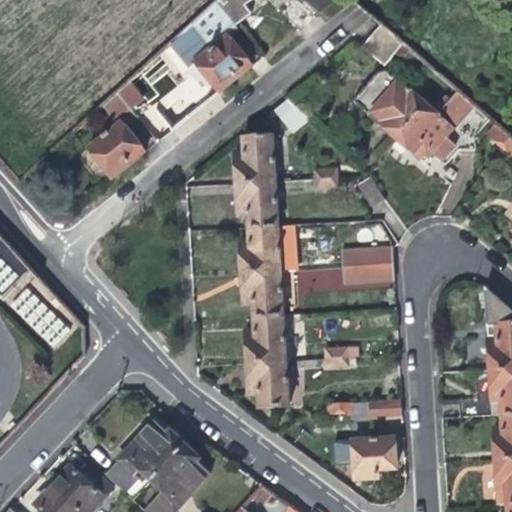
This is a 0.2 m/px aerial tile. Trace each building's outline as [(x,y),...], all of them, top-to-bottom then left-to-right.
[(305,0),(309,3),(321,14),(329,8),(335,0),(219,0),(216,3),(237,31),(253,18),(247,10),(259,0),(305,0)] [(240,34),(237,31),(216,3),(171,44),(194,73),(200,68),(213,84),(220,94),(252,69),(247,62),(231,42),(240,34)] [(413,67),(419,60),(384,29),(378,35),(364,51),(386,71),(399,56),(413,67)] [(356,103),(397,140),(427,106),(389,74),(380,76),(370,87),(356,103)] [(130,82),(118,93),(131,110),(143,100),(130,82)] [(88,151),(111,181),(122,172),(144,155),(134,142),(124,129),(137,118),(131,110),(118,93),(102,108),(118,128),(88,151)] [(476,140),(492,122),(478,111),(459,95),(439,117),(427,106),(397,140),(425,164),(434,154),(447,167),(461,151),(479,155),(476,140)] [(311,122),(293,102),(279,113),(295,134),(311,122)] [(154,106),(145,113),(159,132),(169,125),(154,106)] [(239,170),(240,186),(278,185),(276,139),(245,140),(246,153),(238,153),(239,170)] [(511,157),(511,140),(503,150),(511,157)] [(318,173),(319,184),(339,183),(339,173),(318,173)] [(339,191),(339,183),(319,184),(319,192),(339,191)] [(250,217),(250,230),(280,229),(278,185),(240,186),(240,204),(241,217),(250,217)] [(381,203),(370,190),(359,200),(370,213),(381,203)] [(243,258),(244,274),(282,271),(300,270),(299,228),(280,229),(250,230),(251,241),(242,242),(243,258)] [(0,295),(5,300),(33,271),(0,234),(0,295)] [(356,248),(357,267),(399,264),(398,252),(401,245),(356,248)] [(399,285),(399,264),(357,267),(359,287),(399,285)] [(285,316),(282,271),(244,274),(245,297),(246,307),(254,306),(255,318),(285,316)] [(487,352),(489,371),(511,369),(511,313),(483,288),(487,352)] [(248,348),(248,362),(287,360),(285,316),(255,318),(256,331),(247,332),(248,348)] [(328,350),(328,357),(350,356),(350,348),(328,350)] [(351,366),(350,356),(328,357),(328,366),(351,366)] [(289,406),(287,360),(248,362),(250,385),(250,396),(259,396),(260,407),(289,406)] [(511,413),(511,369),(489,371),(473,372),(475,395),(476,398),(458,399),(459,416),(492,415),(491,402),(499,401),(500,414),(511,413)] [(403,400),(351,404),(330,405),(331,415),(355,413),(355,420),(403,416),(403,400)] [(511,413),(500,414),(501,425),(493,427),(494,444),(495,459),(511,457),(511,413)] [(141,471),(152,482),(181,451),(168,438),(155,426),(106,475),(125,494),(139,479),(136,476),(141,471)] [(355,477),(378,476),(378,469),(396,469),(396,452),(395,438),(354,440),(355,477)] [(163,493),(158,499),(166,506),(160,511),(175,511),(208,477),(196,465),(181,451),(152,482),(163,493)] [(511,502),(511,457),(495,459),(497,485),(499,504),(507,503),(511,502)] [(62,478),(54,487),(80,511),(93,511),(98,507),(102,510),(110,503),(105,499),(114,489),(91,468),(81,477),(72,467),(62,478)] [(131,497),(141,508),(157,494),(147,483),(131,497)] [(80,511),(54,487),(43,499),(37,505),(44,511),(80,511)] [(151,507),(155,511),(160,511),(166,506),(158,499),(151,507)]
